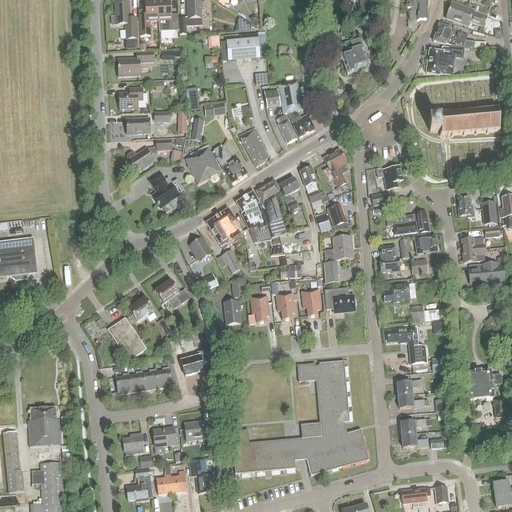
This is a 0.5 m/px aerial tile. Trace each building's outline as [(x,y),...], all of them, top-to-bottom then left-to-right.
[(188,20),(185,20),(186,27),(202,27),(201,20),(201,11),(203,11),(203,3),(201,3),(200,0),(196,0),(187,0),(188,20)] [(361,0),(362,10),(374,10),(373,0),(361,0)] [(426,21),(427,0),(409,0),(406,1),(407,8),(412,8),(412,12),(415,12),(416,21),(417,21),(426,21)] [(157,2),(158,22),(159,32),(178,31),(178,20),(177,15),(170,16),(169,1),(157,2)] [(150,22),(158,22),(157,2),(145,3),(146,16),(139,17),(139,12),(138,12),(140,38),(150,37),(150,22)] [(137,39),(137,32),(136,20),(129,20),(128,4),(115,4),(116,18),(113,18),(114,26),(127,26),(128,40),(133,39),(137,39)] [(451,4),(446,20),(467,28),(469,23),(483,28),(486,18),(472,13),(473,12),(451,4)] [(178,20),(178,31),(179,31),(179,36),(186,36),(186,27),(185,20),(178,20)] [(455,45),(463,48),(467,35),(450,30),(450,29),(439,25),(432,42),(444,46),(445,45),(454,47),(455,45)] [(209,37),(210,49),(221,48),(221,36),(209,37)] [(226,42),(228,63),(260,60),(258,39),(226,42)] [(365,67),(367,64),(359,41),(353,43),(352,41),(349,42),(350,44),(344,46),(347,53),(340,56),(347,75),(357,72),(356,70),(365,67)] [(454,59),(462,60),(464,49),(450,49),(442,49),(441,53),(429,51),(426,75),(440,77),(440,75),(450,76),(452,75),(454,59)] [(139,65),(153,64),(152,54),(136,54),(137,60),(117,61),(118,79),(140,78),(139,65)] [(164,92),(164,84),(155,85),(155,93),(164,92)] [(297,113),(301,112),(297,84),(278,88),(283,116),(287,115),(291,124),(298,140),(314,132),(307,116),(300,120),(297,113)] [(142,96),(142,89),(129,90),(129,96),(119,96),(119,111),(147,110),(147,96),(142,96)] [(264,93),(267,111),(280,108),(277,91),(264,93)] [(197,96),(186,97),(188,113),(199,112),(197,96)] [(225,116),(224,104),(213,106),(214,117),(225,116)] [(250,108),(244,110),(247,119),(254,117),(250,108)] [(499,130),(498,112),(500,111),(499,110),(497,111),(485,112),(485,110),(484,110),(484,112),(475,113),(474,111),(473,111),(473,113),(463,114),(463,112),(461,112),(461,114),(451,115),(451,113),(449,113),(450,115),(440,117),(439,115),(437,116),(439,117),(439,120),(428,121),(429,133),(440,132),(440,135),(439,137),(441,138),(442,136),(451,136),(451,137),(452,137),(452,135),(463,135),(463,136),(464,136),(464,134),(474,134),(475,136),(476,136),(476,134),(485,133),(486,135),(487,135),(487,133),(499,132),(500,133),(501,132),(499,130)] [(169,114),(154,115),(154,125),(169,124),(169,114)] [(285,117),(278,120),(280,125),(278,127),(287,145),(297,140),(288,122),(287,122),(285,117)] [(126,121),(126,136),(150,135),(149,120),(126,121)] [(203,122),(194,120),(191,141),(200,143),(203,122)] [(268,160),(261,146),(263,145),(255,130),(239,138),(256,170),(265,163),(265,162),(268,160)] [(176,140),(175,146),(182,148),(184,142),(176,140)] [(156,142),(156,153),(172,152),(171,141),(156,142)] [(208,149),(185,161),(198,186),(221,174),(208,149)] [(146,150),(136,157),(134,154),(131,153),(127,156),(127,159),(128,162),(127,163),(134,174),(141,169),(143,171),(154,163),(146,150)] [(172,160),(180,162),(183,153),(175,151),(172,160)] [(341,176),(348,172),(344,165),(346,164),(339,152),(330,157),(328,157),(326,158),(325,160),(323,161),(339,189),(346,185),(341,176)] [(222,170),(231,185),(247,175),(237,160),(231,164),(226,156),(217,161),(222,170)] [(377,179),(383,178),(386,192),(397,189),(396,183),(402,182),(399,168),(382,171),(382,172),(376,173),(377,179)] [(312,169),(300,172),(311,205),(321,202),(320,200),(318,195),(315,185),(317,184),(312,169)] [(159,209),(160,209),(170,202),(171,204),(177,201),(176,199),(178,198),(170,185),(168,187),(160,176),(150,183),(157,194),(152,198),(157,205),(156,206),(157,208),(158,207),(159,209)] [(293,180),(279,187),(284,196),(281,197),(286,207),(285,207),(289,214),(298,209),(295,202),(293,203),(289,196),(299,191),(293,180)] [(257,193),(255,193),(258,199),(257,200),(263,212),(262,213),(272,240),(286,235),(276,197),(279,195),(275,183),(273,182),(260,190),(259,190),(257,191),(257,193)] [(265,227),(266,227),(267,227),(262,212),(260,213),(258,204),(253,194),(236,204),(242,215),(241,216),(247,231),(256,228),(257,230),(265,227)] [(371,197),(373,208),(389,205),(387,194),(371,197)] [(506,228),(506,230),(511,229),(511,197),(501,199),(503,210),(500,210),(501,219),(505,219),(505,222),(502,222),(503,227),(501,228),(502,228),(506,228)] [(467,217),(467,220),(474,219),(473,206),(470,206),(469,199),(457,200),(459,218),(467,217)] [(482,205),(484,226),(496,225),(494,204),(482,205)] [(346,224),(340,206),(327,211),(334,229),(346,224)] [(388,206),(378,209),(379,215),(390,212),(388,206)] [(229,242),(242,233),(237,220),(235,221),(228,210),(214,219),(222,230),(221,230),(229,242)] [(404,217),(393,218),(394,237),(417,234),(429,232),(425,214),(404,218),(404,217)] [(326,216),(316,219),(318,226),(321,233),(331,230),(328,222),(326,216)] [(229,242),(221,230),(222,230),(214,219),(206,225),(221,248),(223,246),(225,250),(231,246),(229,242)] [(7,224),(8,233),(23,231),(22,222),(7,224)] [(484,230),(485,239),(499,238),(498,229),(484,230)] [(334,251),(324,252),(325,262),(325,265),(324,265),(325,285),(337,284),(337,277),(338,277),(337,264),(335,264),(335,262),(353,261),(351,238),(333,240),(334,251)] [(423,239),(414,240),(416,256),(437,253),(435,238),(423,239)] [(0,278),(11,277),(11,278),(15,281),(18,277),(22,277),(25,280),(29,276),(28,275),(36,274),(36,275),(38,275),(37,274),(33,240),(32,240),(32,241),(0,244),(0,278)] [(190,247),(200,263),(211,256),(200,240),(190,247)] [(461,242),(462,253),(485,251),(485,246),(483,246),(482,240),(461,242)] [(399,242),(402,260),(410,259),(407,241),(399,242)] [(390,273),(390,274),(400,273),(398,260),(396,260),(395,247),(379,249),(380,257),(381,257),(382,262),(379,262),(380,274),(390,273)] [(462,253),(463,265),(485,263),(484,257),(486,256),(485,251),(462,253)] [(222,257),(232,276),(240,271),(231,253),(222,257)] [(410,263),(412,275),(428,273),(426,261),(410,263)] [(482,266),(469,267),(469,272),(468,272),(469,286),(470,286),(471,291),(484,290),(499,288),(498,283),(504,283),(503,269),(497,270),(496,265),(482,266)] [(288,268),(289,280),(301,279),(300,266),(288,268)] [(231,284),(233,300),(246,298),(244,282),(244,279),(237,280),(237,283),(231,284)] [(204,280),(197,283),(202,294),(217,287),(214,281),(206,284),(204,280)] [(163,306),(168,303),(173,311),(190,300),(184,291),(179,295),(170,282),(155,293),(163,306)] [(429,287),(428,282),(417,283),(419,303),(442,300),(440,285),(429,287)] [(408,284),(406,284),(387,286),(388,295),(383,295),(384,303),(395,302),(395,304),(410,302),(408,284)] [(307,319),(318,318),(318,317),(317,317),(316,310),(320,310),(318,292),(301,294),(303,310),(307,310),(308,318),(307,319)] [(282,321),(282,322),(292,321),(292,320),(291,313),(294,313),(292,295),(276,297),(277,313),(281,313),(282,321)] [(333,299),(335,314),(354,313),(352,297),(333,299)] [(256,325),(267,324),(267,323),(266,323),(265,316),(269,316),(267,298),(250,300),(252,316),(256,316),(257,324),(256,325)] [(131,316),(128,318),(133,326),(153,313),(144,300),(128,311),(131,316)] [(238,312),(240,312),(239,304),(224,305),(226,327),(239,326),(238,312)] [(411,321),(423,320),(422,307),(410,308),(411,321)] [(133,326),(128,318),(108,332),(128,363),(146,351),(130,328),(133,326)] [(158,324),(167,337),(173,332),(164,319),(158,324)] [(446,334),(446,321),(435,322),(436,335),(446,334)] [(426,365),(426,357),(425,348),(418,349),(416,329),(391,331),(391,334),(387,334),(387,344),(398,343),(399,345),(408,344),(409,350),(410,366),(426,365)] [(169,343),(173,357),(181,355),(178,341),(169,343)] [(181,363),(185,377),(203,372),(199,359),(181,363)] [(431,361),(432,375),(448,374),(446,360),(431,361)] [(280,475),(279,472),(286,471),(286,474),(295,473),(294,470),(295,470),(294,459),(305,456),(310,477),(369,461),(361,431),(346,435),(343,424),(349,423),(349,422),(352,422),(352,414),(348,414),(348,407),(351,407),(350,399),(347,399),(346,392),(350,392),(349,384),(346,384),(345,377),(348,377),(348,369),(344,369),(344,363),(319,365),(319,367),(315,367),(315,365),(297,367),(298,384),(316,382),(319,425),(300,427),(302,440),(249,444),(248,431),(231,433),(235,476),(241,475),(242,478),(250,477),(250,474),(256,474),(257,477),(265,476),(265,473),(271,472),(272,476),(280,475)] [(158,390),(171,388),(169,371),(168,369),(162,370),(163,372),(155,373),(158,390)] [(149,374),(142,375),(145,392),(158,390),(155,373),(155,371),(149,372),(149,374)] [(492,387),(501,386),(500,376),(491,377),(490,372),(464,375),(467,402),(493,399),(492,387)] [(136,376),(129,377),(131,394),(145,392),(142,375),(142,373),(136,374),(136,376)] [(131,394),(129,377),(128,375),(122,376),(123,378),(115,379),(118,396),(131,394)] [(396,385),(398,398),(412,397),(411,390),(422,389),(422,382),(410,383),(410,384),(396,385)] [(412,397),(398,398),(399,410),(412,409),(413,410),(424,409),(424,408),(428,407),(428,402),(412,403),(412,397)] [(449,413),(447,401),(436,402),(437,414),(449,413)] [(493,402),(495,420),(506,419),(504,401),(493,402)] [(28,423),(29,449),(60,448),(59,421),(56,422),(56,409),(30,411),(31,423),(28,423)] [(400,425),(401,437),(415,436),(415,429),(426,428),(425,421),(414,422),(414,424),(400,425)] [(184,426),(186,443),(208,440),(206,423),(184,426)] [(152,432),(154,449),(176,446),(174,429),(152,432)] [(6,474),(19,473),(16,433),(2,435),(6,474)] [(122,440),(124,454),(125,454),(125,458),(143,455),(143,451),(144,451),(141,435),(133,437),(133,439),(122,440)] [(415,436),(401,437),(402,450),(416,448),(416,450),(428,448),(427,437),(420,438),(421,442),(416,443),(415,436)] [(430,442),(431,451),(443,449),(442,440),(430,442)] [(183,463),(182,455),(174,456),(175,464),(183,463)] [(151,457),(139,459),(140,470),(153,469),(151,457)] [(62,511),(60,465),(40,466),(40,472),(32,473),(32,486),(41,485),(42,511),(62,511)] [(172,495),(171,480),(169,467),(163,468),(165,479),(156,481),(158,497),(172,495)] [(196,479),(198,496),(214,494),(212,477),(206,478),(205,469),(197,470),(198,479),(196,479)] [(137,479),(138,487),(126,489),(128,502),(139,501),(139,503),(148,502),(146,486),(145,486),(144,478),(150,477),(149,470),(134,472),(135,479),(137,479)] [(179,479),(171,480),(172,495),(187,493),(184,473),(178,473),(179,479)] [(511,489),(509,490),(508,483),(493,485),(495,497),(509,496),(511,495),(511,489)] [(434,490),(436,506),(449,505),(447,488),(434,490)] [(429,490),(425,491),(401,494),(402,506),(403,506),(403,505),(427,503),(427,498),(430,498),(429,490)] [(511,495),(509,496),(495,497),(496,510),(511,508),(510,502),(511,501),(511,495)]
